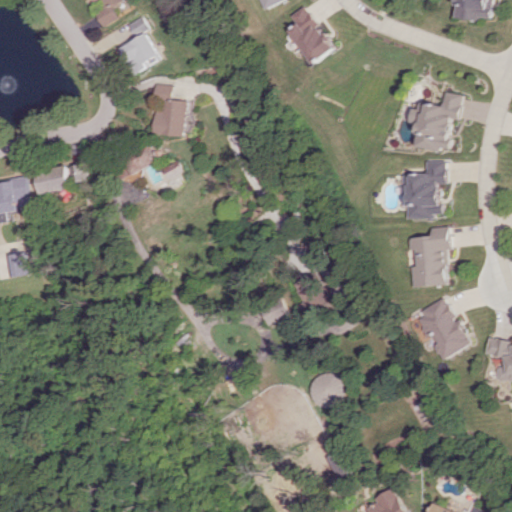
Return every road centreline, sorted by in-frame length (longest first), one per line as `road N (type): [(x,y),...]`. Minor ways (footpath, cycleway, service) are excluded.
road 1 (residential): [(88,131),(112,109),(110,94),(45,0),(88,131)]
road 2 (residential): [(510,283),(491,196),(496,132),(511,82)]
road 3 (residential): [(350,0),(380,23),(511,70)]
